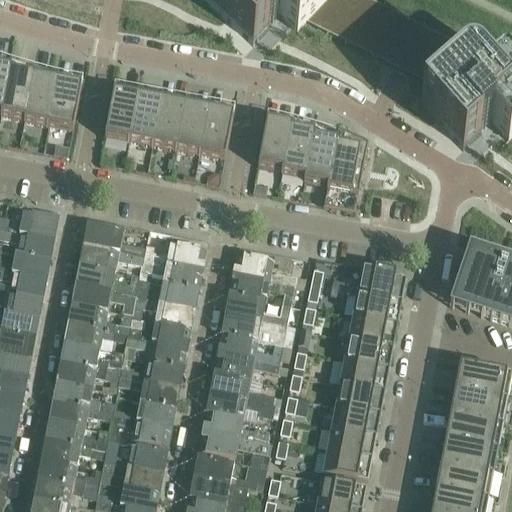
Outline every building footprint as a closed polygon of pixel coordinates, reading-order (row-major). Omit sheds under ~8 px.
[(201,0),(252,48),(257,43),(268,32),(270,30),(268,29),(268,28),(268,27),(277,17),(278,18),(278,17),(297,35),(306,25),(329,0),(201,0)] [(329,0),(306,25),(327,35),(431,88),(469,54),(472,52),(367,0),(329,0)] [(489,78),(469,54),(431,88),(416,101),(462,153),(482,136),(480,134),(491,124),(508,143),(511,139),(511,71),(503,67),(489,78)] [(0,117),(0,118),(0,119),(1,120),(10,72),(0,70),(0,117)] [(10,72),(1,120),(23,124),(23,126),(24,126),(33,79),(10,75),(11,72),(10,72)] [(34,79),(33,79),(24,126),(47,130),(48,131),(56,85),(34,81),(34,79)] [(57,85),(56,85),(48,131),(72,135),(81,90),(57,85)] [(129,146),(137,101),(113,96),(104,141),(129,146)] [(161,105),(137,101),(129,146),(152,150),(161,105)] [(184,110),(161,105),(152,150),(176,155),(184,110)] [(184,110),(176,155),(199,159),(208,114),(184,110)] [(208,114),(199,159),(224,164),(232,119),(208,114)] [(266,125),(257,170),(282,175),(290,133),(290,129),(266,125)] [(282,175),(281,178),(305,182),(312,141),(313,137),(290,133),(282,175)] [(327,190),(323,211),(354,217),(366,155),(367,149),(342,138),(338,136),(336,145),(335,150),(327,190)] [(305,182),(304,186),(327,190),(335,150),(336,145),(312,141),(305,182)] [(206,177),(205,190),(221,191),(221,178),(206,177)] [(0,225),(0,234),(53,245),(56,225),(54,224),(55,217),(18,210),(17,216),(21,217),(20,218),(12,216),(11,224),(3,223),(2,225),(0,225)] [(121,237),(88,231),(84,250),(143,261),(144,253),(119,249),(121,237)] [(53,245),(0,234),(0,243),(16,247),(14,258),(49,265),(53,245)] [(145,250),(144,253),(143,261),(142,264),(201,276),(205,256),(169,249),(167,261),(151,258),(153,252),(145,250)] [(84,250),(80,269),(115,276),(117,266),(141,271),(142,264),(143,261),(84,250)] [(0,255),(0,275),(45,284),(49,265),(14,258),(12,268),(0,266),(0,258),(1,255),(0,255)] [(511,266),(509,268),(501,265),(483,259),(482,264),(471,260),(455,306),(490,318),(488,322),(511,329),(511,266)] [(273,267),(237,260),(233,280),(295,292),(297,281),(274,276),(274,279),(270,278),(273,267)] [(142,264),(141,271),(139,281),(139,283),(149,285),(149,284),(145,284),(147,275),(164,278),(162,288),(198,295),(201,276),(142,264)] [(115,276),(80,269),(77,289),(135,300),(139,283),(139,281),(131,280),(129,289),(113,286),(115,276)] [(401,307),(403,299),(405,284),(395,282),(395,278),(362,272),(358,290),(347,287),(345,297),(401,307)] [(45,284),(0,275),(0,284),(9,286),(6,297),(41,304),(45,284)] [(313,275),(310,290),(320,292),(323,277),(313,275)] [(233,280),(229,299),(265,306),(267,293),(285,297),(283,309),(291,311),(295,292),(233,280)] [(139,283),(135,300),(135,303),(194,314),(197,296),(198,296),(198,295),(162,288),(160,299),(147,296),(149,285),(139,283)] [(135,300),(77,289),(73,308),(107,314),(108,306),(123,309),(122,317),(132,319),(135,303),(135,300)] [(320,292),(310,290),(307,306),(316,307),(320,292)] [(4,309),(0,307),(0,316),(37,324),(41,304),(6,297),(4,309)] [(401,307),(345,297),(357,299),(352,321),(397,330),(401,307)] [(229,300),(226,319),(286,330),(291,311),(283,309),(280,322),(263,318),(265,306),(229,299),(229,300)] [(135,303),(132,319),(131,321),(141,323),(142,314),(157,316),(155,326),(190,333),(194,314),(135,303)] [(73,308),(69,327),(128,338),(131,321),(132,319),(122,317),(119,330),(105,327),(107,316),(106,316),(107,314),(73,308)] [(315,314),(306,313),(302,328),(312,330),(315,314)] [(0,316),(0,326),(0,327),(0,336),(33,343),(37,324),(0,316)] [(286,330),(226,319),(222,338),(257,346),(274,350),(283,352),(288,331),(286,330)] [(131,321),(128,338),(128,340),(127,342),(186,353),(190,335),(190,334),(190,333),(155,326),(153,340),(145,338),(145,335),(143,334),(144,326),(140,325),(141,323),(131,321)] [(352,321),(348,344),(393,352),(397,330),(352,321)] [(69,327),(65,346),(110,355),(113,338),(128,340),(128,338),(69,327)] [(311,337),(301,335),(298,350),(307,352),(311,337)] [(0,357),(30,363),(33,343),(0,336),(0,357)] [(222,339),(218,358),(279,370),(283,352),(274,350),(272,359),(255,356),(257,346),(222,338),(222,339),(221,338),(221,339),(222,339)] [(127,342),(124,359),(124,361),(134,363),(135,354),(149,356),(147,366),(183,373),(186,353),(127,342)] [(348,344),(344,366),(388,375),(393,352),(348,344)] [(110,355),(65,346),(62,366),(121,377),(124,361),(124,359),(112,356),(111,366),(108,365),(107,367),(97,365),(99,354),(110,356),(110,355)] [(30,363),(0,357),(0,377),(26,383),(30,363)] [(306,359),(297,357),(293,373),(303,375),(306,359)] [(218,358),(214,377),(250,385),(252,371),(278,376),(279,370),(218,358)] [(124,361),(121,377),(120,381),(179,393),(182,375),(183,375),(183,374),(182,374),(183,373),(147,366),(144,378),(128,376),(130,364),(133,365),(134,363),(124,361)] [(62,366),(58,385),(92,392),(94,380),(111,384),(109,395),(117,397),(118,388),(120,381),(121,377),(62,366)] [(344,366),(340,389),(384,397),(388,375),(344,366)] [(459,369),(454,394),(501,403),(506,378),(459,369)] [(0,397),(22,402),(26,383),(0,377),(0,397)] [(214,379),(210,397),(279,411),(281,404),(247,396),(250,385),(214,377),(214,378),(214,379)] [(301,381),(292,380),(289,395),(298,397),(301,381)] [(120,381),(118,388),(141,392),(139,405),(175,413),(179,393),(120,381)] [(92,392),(58,385),(54,405),(113,416),(114,413),(115,407),(90,403),(92,392)] [(340,389),(336,411),(380,419),(384,397),(340,389)] [(454,394),(449,419),(496,428),(501,403),(454,394)] [(0,418),(18,422),(22,402),(0,397),(0,418)] [(210,397),(207,416),(242,424),(244,412),(259,415),(257,421),(271,424),(272,423),(277,424),(279,411),(210,397)] [(297,404),(287,402),(284,417),(294,419),(297,404)] [(113,416),(54,405),(50,425),(85,431),(86,422),(111,426),(112,421),(113,416)] [(114,413),(113,416),(112,421),(171,433),(175,414),(175,413),(139,405),(137,418),(114,413)] [(380,419),(336,411),(331,433),(376,442),(380,419)] [(206,418),(203,436),(263,448),(265,435),(259,434),(258,439),(239,435),(242,424),(207,416),(207,417),(206,417),(206,418)] [(0,438),(14,442),(18,422),(0,418),(0,438)] [(449,419),(444,444),(492,453),(496,428),(449,419)] [(112,421),(111,426),(111,427),(134,431),(131,446),(167,453),(171,433),(112,421)] [(292,426),(283,424),(280,440),(289,442),(292,426)] [(85,431),(50,425),(46,443),(105,455),(108,443),(109,437),(99,435),(97,440),(103,442),(103,445),(83,441),(85,431)] [(331,433),(327,456),(372,464),(376,442),(331,433)] [(263,448),(203,436),(199,457),(234,464),(237,450),(254,454),(252,463),(259,465),(263,448)] [(14,442),(0,438),(0,459),(11,461),(14,442)] [(105,455),(46,443),(43,463),(76,470),(78,460),(104,465),(105,455)] [(108,443),(105,455),(104,465),(103,466),(162,478),(166,459),(166,458),(130,452),(128,462),(116,460),(119,446),(108,443)] [(444,444),(443,454),(440,469),(487,477),(492,453),(444,444)] [(288,448),(278,447),(275,462),(285,464),(288,448)] [(372,464),(327,456),(323,479),(367,488),(372,464)] [(0,479),(7,481),(11,461),(0,459),(0,479)] [(198,463),(194,482),(246,492),(253,494),(262,496),(266,475),(247,471),(244,485),(231,482),(234,469),(197,462),(197,463),(198,463)] [(76,470),(43,463),(39,482),(98,494),(99,487),(101,476),(95,475),(93,482),(85,481),(85,484),(75,482),(77,471),(76,471),(76,470)] [(103,466),(101,476),(99,487),(109,490),(111,480),(114,481),(114,479),(126,481),(124,491),(159,498),(158,498),(162,478),(103,466)] [(440,469),(438,479),(435,493),(482,502),(487,477),(440,469)] [(281,476),(278,485),(305,491),(307,483),(281,476)] [(39,482),(35,502),(69,509),(71,497),(96,502),(97,498),(98,494),(39,482)] [(246,492),(194,482),(190,502),(226,509),(228,499),(243,502),(241,511),(249,511),(253,494),(246,492)] [(280,486),(271,484),(267,499),(277,501),(280,486)] [(322,485),(317,509),(333,511),(362,511),(366,494),(322,485)] [(97,498),(96,502),(96,505),(130,511),(155,511),(158,499),(159,499),(159,498),(124,491),(121,503),(97,498)] [(435,493),(433,503),(431,511),(480,511),(482,502),(435,493)] [(68,511),(69,509),(35,502),(33,511),(68,511)] [(190,502),(188,511),(225,511),(226,509),(190,502)]
